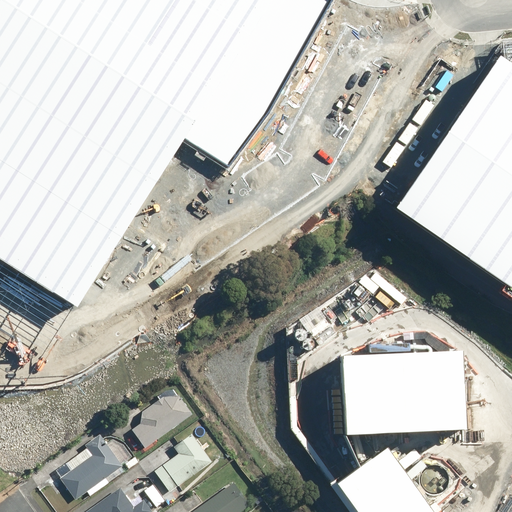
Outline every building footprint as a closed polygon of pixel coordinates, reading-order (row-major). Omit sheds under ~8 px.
[(293,0),(0,0),(0,392),(21,394),(74,312),(103,330),(153,253),(125,235),(194,127),(229,149),(315,13),(293,0)] [(511,61),(399,225),(511,302),(511,61)] [(179,389),(169,388),(158,396),(160,399),(143,411),(142,422),(133,428),(146,446),(194,412),(179,389)] [(155,470),(161,478),(144,490),(160,511),(183,495),(177,487),(214,460),(194,431),(174,445),(179,452),(155,470)] [(124,462),(100,432),(86,443),(88,446),(68,462),(71,466),(59,476),(77,499),(88,491),(92,496),(124,470),(120,465),(124,462)] [(433,511),(386,448),(337,484),(357,511),(433,511)] [(236,480),(190,511),(239,511),(252,503),(236,480)] [(150,511),(153,510),(141,494),(132,500),(121,485),(85,511),(150,511)]
